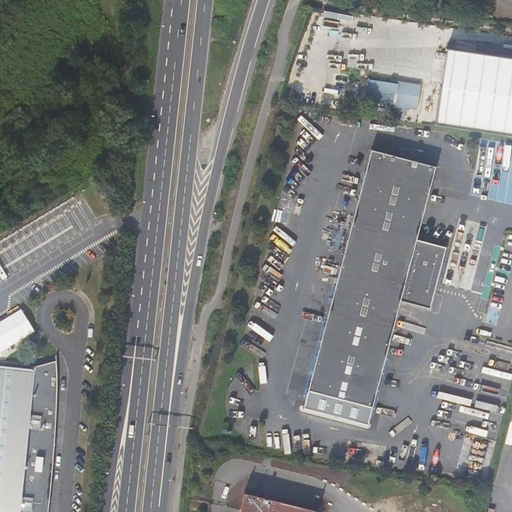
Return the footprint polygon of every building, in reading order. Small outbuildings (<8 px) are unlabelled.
[(435,125),(511,136),(511,56),(447,47),(435,125)] [(401,118),(403,106),(415,108),(419,84),(396,80),(396,83),(365,78),(362,100),(393,105),(391,116),(401,118)] [(434,164),(369,148),(305,388),(370,405),(398,300),(428,308),(444,245),(415,237),(434,164)] [(0,320),(0,346),(2,350),(35,331),(22,308),(0,320)] [(0,511),(51,511),(52,507),(56,461),(58,444),(60,401),(59,369),(59,363),(37,368),(37,373),(0,368),(0,511)] [(319,511),(320,511),(240,491),(234,511),(319,511)]
